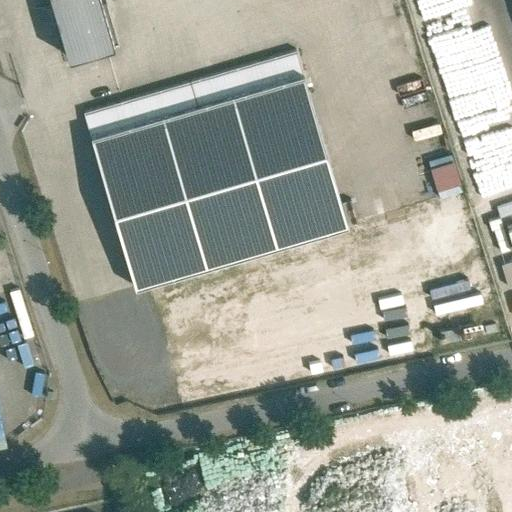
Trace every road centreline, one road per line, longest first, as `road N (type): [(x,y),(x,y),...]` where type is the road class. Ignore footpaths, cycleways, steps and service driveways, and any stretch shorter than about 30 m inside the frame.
road 1 (residential): [(511,352),(95,436)]
road 2 (residential): [(0,132),(95,436)]
